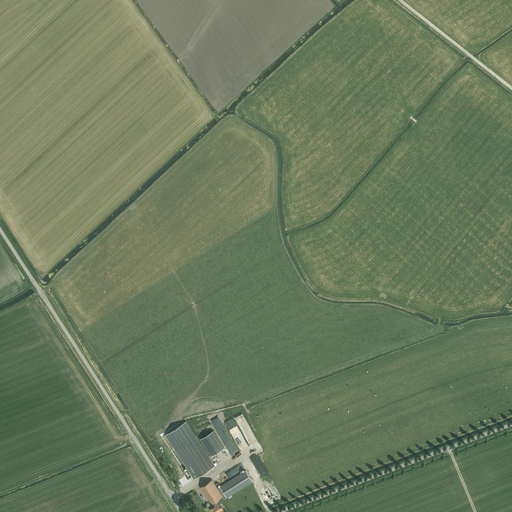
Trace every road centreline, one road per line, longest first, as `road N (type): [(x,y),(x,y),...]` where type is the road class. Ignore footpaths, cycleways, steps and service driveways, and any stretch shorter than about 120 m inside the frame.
road 1 (unclassified): [(181,511),(0,230)]
road 2 (unclassified): [(281,511),(511,425)]
road 3 (track): [(402,0),(511,88)]
